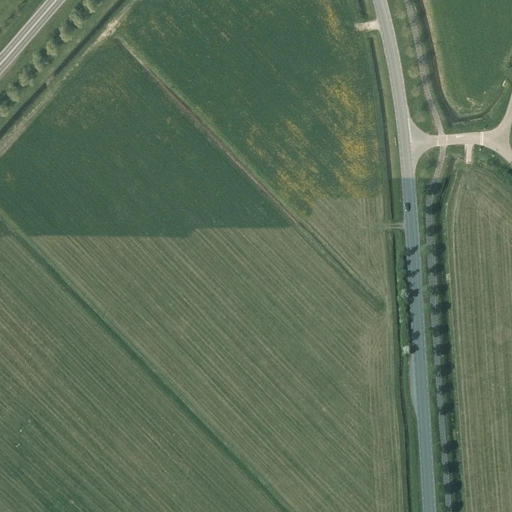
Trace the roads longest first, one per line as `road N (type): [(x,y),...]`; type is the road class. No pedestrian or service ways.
road 1 (primary): [(428,511),(404,142)]
road 2 (primary): [(404,142),(379,0)]
